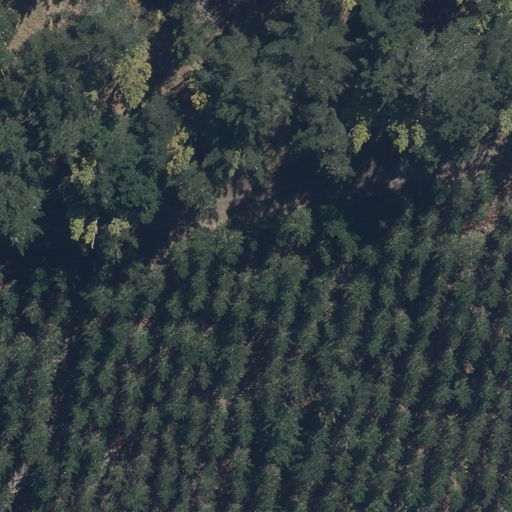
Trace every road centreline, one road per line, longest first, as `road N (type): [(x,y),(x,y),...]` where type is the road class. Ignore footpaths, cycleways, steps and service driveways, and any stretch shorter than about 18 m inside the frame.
road 1 (track): [(511,134),(0,223)]
road 2 (track): [(128,511),(97,449),(70,428),(46,430),(14,473),(8,511)]
